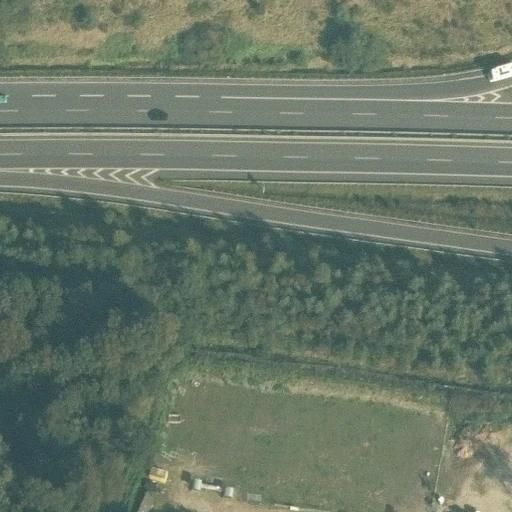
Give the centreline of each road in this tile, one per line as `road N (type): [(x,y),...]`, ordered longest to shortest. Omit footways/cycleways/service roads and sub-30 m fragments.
road 1 (motorway): [(0,173),(155,186),(511,241)]
road 2 (motorway): [(0,149),(511,152)]
road 3 (motorway): [(511,66),(168,100)]
road 4 (motorway): [(511,107),(168,100)]
road 5 (motorway): [(168,100),(0,105)]
